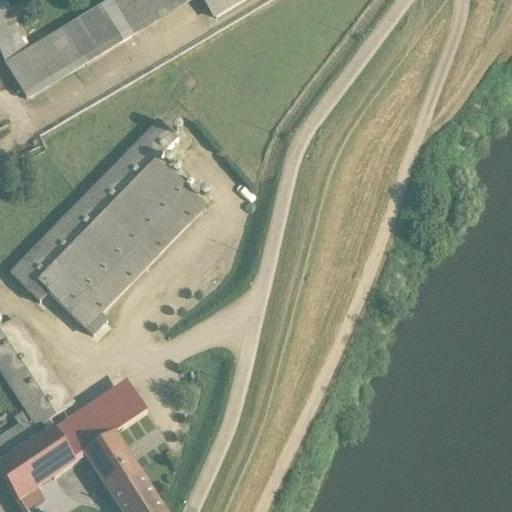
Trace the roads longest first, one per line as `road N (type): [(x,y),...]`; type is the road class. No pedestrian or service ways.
road 1 (unclassified): [(190,511),(225,442),(294,160),(412,0)]
road 2 (track): [(422,131),(360,296),(263,511)]
road 3 (unknown): [(0,112),(34,120),(267,0)]
road 4 (unclassified): [(458,0),(457,33),(422,131)]
